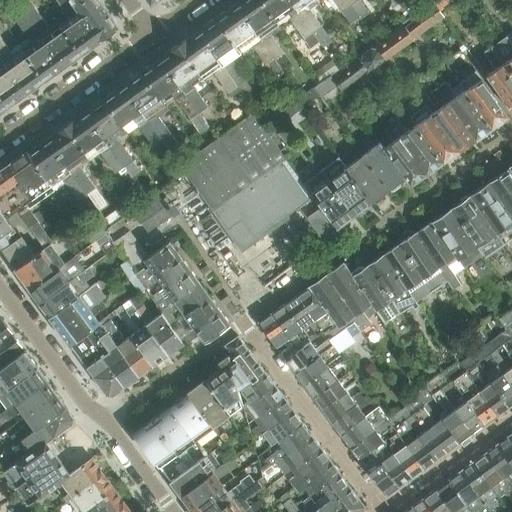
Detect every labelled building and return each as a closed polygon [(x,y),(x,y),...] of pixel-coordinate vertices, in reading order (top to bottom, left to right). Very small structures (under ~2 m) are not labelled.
[(81,54),(61,25),(52,31),(34,6),(33,7),(27,0),(20,6),(63,67),(81,54)] [(70,0),(54,0),(68,20),(61,25),(81,54),(100,41),(70,0)] [(70,0),(100,41),(118,27),(98,0),(70,0)] [(242,0),(236,5),(275,59),(284,53),(272,36),(282,29),(261,0),(242,0)] [(261,0),(282,29),(292,21),(311,47),(319,41),(313,32),(289,0),(261,0)] [(304,0),(289,0),(313,32),(322,25),(304,0)] [(333,0),(341,11),(350,5),(346,0),(333,0)] [(433,0),(433,1),(440,10),(454,0),(433,0)] [(405,24),(376,45),(378,48),(372,47),(362,54),(361,60),(358,56),(339,69),(331,75),(342,90),(369,70),(368,69),(374,70),(383,64),(388,70),(397,63),(391,55),(444,17),(440,10),(433,1),(409,19),(412,22),(406,26),(405,24)] [(219,17),(217,18),(238,47),(248,40),(266,65),(275,59),(236,5),(227,11),(224,11),(219,14),(219,17)] [(15,20),(33,45),(24,51),(44,80),(63,67),(20,6),(10,12),(15,20)] [(207,25),(198,31),(237,86),(246,79),(228,54),(238,47),(217,18),(215,19),(212,19),(208,22),(207,25)] [(188,36),(178,43),(200,74),(211,67),(228,92),(237,86),(198,31),(189,38),(188,36)] [(44,80),(24,51),(15,57),(0,36),(0,56),(26,93),(44,80)] [(511,43),(507,36),(499,41),(511,58),(503,63),(511,76),(511,43)] [(169,50),(170,52),(161,58),(200,113),(208,107),(191,81),(200,74),(178,43),(169,50)] [(484,52),(495,69),(486,75),(511,110),(511,76),(503,63),(502,63),(491,47),(484,52)] [(26,93),(0,56),(0,95),(8,106),(26,93)] [(143,71),(142,72),(163,101),(173,93),(191,119),(200,113),(161,58),(151,65),(148,65),(144,68),(143,71)] [(332,60),(313,73),(320,82),(331,75),(339,69),(332,60)] [(508,115),(481,78),(471,85),(461,70),(454,75),(464,90),(492,127),(508,115)] [(132,79),(123,85),(163,141),(162,142),(168,150),(177,143),(153,108),(163,101),(142,72),(140,73),(137,73),(133,76),(132,79)] [(320,82),(314,87),(320,95),(321,97),(338,85),(331,75),(320,82)] [(445,81),(438,87),(443,94),(476,138),(492,127),(464,90),(456,96),(445,81)] [(105,98),(104,99),(125,128),(135,121),(154,148),(162,142),(163,141),(123,85),(114,92),(111,92),(106,95),(105,98)] [(313,86),(297,98),(303,107),(320,95),(314,87),(313,86)] [(431,92),(441,107),(432,113),(460,150),(476,138),(443,94),(438,87),(431,92)] [(297,98),(281,110),(287,119),(303,107),(297,98)] [(94,106),(85,112),(124,166),(133,160),(115,135),(125,128),(104,99),(103,100),(99,100),(95,103),(94,106)] [(413,104),(405,109),(416,124),(443,161),(460,150),(432,113),(424,119),(413,104)] [(75,117),(65,124),(87,155),(97,148),(115,173),(124,166),(85,112),(76,119),(75,117)] [(227,230),(242,220),(255,238),(274,225),(274,224),(288,214),(288,215),(313,197),(312,195),(285,158),(253,112),(180,164),(212,210),(227,231),(228,230),(227,230)] [(396,116),(389,121),(392,124),(427,173),(443,161),(416,124),(407,130),(396,116)] [(77,162),(87,155),(65,124),(55,131),(57,133),(47,139),(87,195),(96,188),(77,162)] [(392,141),(383,147),(405,176),(411,184),(427,173),(392,124),(384,130),(392,141)] [(28,151),(27,151),(49,182),(59,174),(78,201),(87,195),(47,139),(38,146),(35,145),(31,148),(30,151),(29,152),(28,151)] [(398,181),(405,176),(383,147),(379,142),(363,154),(388,189),(389,187),(391,189),(394,190),(399,185),(399,183),(398,181)] [(16,182),(18,185),(14,188),(26,203),(51,184),(49,182),(27,151),(9,164),(19,179),(16,182)] [(382,193),(388,189),(363,154),(346,167),(371,201),(373,200),(374,202),(377,202),(382,198),(383,195),(382,193)] [(9,164),(0,170),(0,207),(14,227),(14,226),(16,211),(18,209),(45,247),(50,244),(53,241),(41,224),(33,213),(26,203),(14,188),(18,185),(16,182),(19,179),(9,164)] [(365,206),(371,201),(346,167),(329,179),(355,213),(356,212),(357,214),(360,215),(366,210),(366,208),(365,206)] [(489,182),(511,216),(511,173),(508,169),(489,182)] [(329,179),(312,192),(337,226),(339,225),(341,227),(344,227),(349,223),(350,220),(348,218),(355,213),(329,179)] [(511,229),(511,216),(489,182),(470,195),(501,240),(502,240),(500,238),(511,229)] [(135,212),(148,231),(172,214),(159,195),(135,212)] [(452,207),(452,208),(483,253),(501,240),(470,195),(469,196),(465,195),(460,199),(460,202),(452,208),(452,207)] [(104,218),(110,226),(128,214),(122,205),(104,218)] [(10,244),(3,234),(14,227),(0,207),(0,248),(16,270),(35,255),(22,236),(10,244)] [(307,217),(310,221),(309,222),(320,236),(323,240),(322,240),(323,241),(336,232),(319,208),(317,209),(318,210),(307,217)] [(452,208),(432,221),(455,256),(456,256),(458,259),(463,267),(483,253),(452,208)] [(33,213),(41,224),(46,220),(39,210),(33,213)] [(128,214),(109,228),(112,232),(124,224),(126,226),(133,220),(131,218),(128,214)] [(432,221),(415,232),(415,233),(443,275),(447,280),(453,289),(460,284),(448,266),(458,259),(456,256),(455,256),(432,221)] [(130,230),(114,242),(122,252),(137,241),(130,230)] [(415,233),(400,243),(432,291),(447,280),(443,275),(415,233)] [(136,274),(142,283),(180,255),(169,241),(145,259),(149,266),(145,269),(143,268),(136,273),(136,274)] [(400,243),(384,254),(416,301),(432,291),(400,243)] [(35,255),(16,270),(30,289),(64,264),(50,245),(36,255),(35,255)] [(193,245),(186,249),(191,256),(198,251),(193,245)] [(416,301),(384,254),(369,265),(401,312),(412,305),(414,308),(419,305),(416,301)] [(180,255),(142,283),(146,288),(146,289),(159,279),(165,287),(190,269),(180,255)] [(64,264),(30,289),(40,303),(85,270),(75,256),(64,264)] [(127,260),(120,265),(126,272),(133,268),(131,266),(127,260)] [(375,310),(353,276),(351,272),(344,262),(327,274),(354,312),(351,315),(358,326),(361,330),(372,323),(367,316),(375,310)] [(353,276),(375,310),(384,324),(401,312),(369,265),(365,268),(364,267),(359,267),(351,272),(353,276)] [(207,266),(201,270),(206,277),(212,273),(207,266)] [(85,270),(40,303),(50,316),(91,286),(88,281),(95,276),(89,267),(85,270)] [(165,287),(151,297),(161,311),(200,282),(190,269),(165,287)] [(142,283),(136,274),(130,278),(140,293),(146,288),(142,283)] [(336,322),(324,331),(329,338),(333,343),(340,352),(357,341),(354,336),(361,331),(361,330),(358,326),(351,315),(354,312),(327,274),(310,286),(336,322)] [(200,282),(161,311),(166,317),(180,307),(185,314),(210,296),(200,282)] [(91,286),(50,316),(60,330),(102,299),(105,296),(95,283),(91,286)] [(297,295),(324,331),(336,322),(310,286),(297,295)] [(297,295),(284,304),(302,328),(309,323),(318,335),(324,331),(297,295)] [(180,318),(170,325),(180,338),(220,310),(210,296),(185,314),(190,321),(185,325),(180,318)] [(86,332),(99,323),(96,318),(109,308),(102,299),(60,330),(70,344),(86,332)] [(232,301),(227,304),(233,314),(239,310),(232,301)] [(284,304),(272,312),(298,349),(305,344),(296,332),(302,328),(284,304)] [(134,305),(126,310),(139,329),(132,334),(153,364),(168,354),(137,310),(134,305)] [(144,305),(137,310),(168,354),(183,343),(180,338),(170,325),(161,312),(154,318),(144,305)] [(205,342),(231,324),(220,310),(180,338),(183,343),(186,347),(193,343),(191,341),(200,334),(205,342)] [(290,350),(283,355),(286,359),(298,349),(272,312),(258,322),(276,346),(284,341),(290,350)] [(0,341),(12,332),(0,315),(0,341)] [(117,345),(138,375),(153,364),(132,334),(124,340),(108,316),(100,321),(117,345)] [(99,323),(86,332),(124,386),(138,375),(117,345),(100,321),(99,323)] [(506,329),(489,341),(495,349),(511,337),(506,329)] [(0,341),(0,362),(22,347),(12,332),(0,341)] [(70,344),(106,393),(109,393),(113,394),(124,386),(86,332),(70,344)] [(225,345),(232,353),(228,356),(228,355),(234,376),(243,369),(253,382),(266,373),(238,336),(225,345)] [(511,337),(502,345),(511,358),(511,337)] [(298,349),(286,359),(295,371),(333,343),(329,338),(315,347),(310,340),(298,349)] [(489,341),(474,352),(479,360),(495,349),(489,341)] [(333,343),(295,371),(304,384),(343,356),(340,352),(333,343)] [(511,366),(511,367),(497,348),(490,353),(511,383),(511,366)] [(25,350),(0,367),(0,394),(6,390),(37,367),(25,350)] [(474,352),(458,364),(463,371),(479,360),(474,352)] [(484,357),(498,377),(491,381),(509,406),(511,404),(511,383),(490,353),(484,357)] [(218,363),(221,368),(206,379),(231,413),(242,405),(234,376),(228,355),(218,363)] [(314,396),(352,368),(343,356),(304,384),(314,396)] [(465,371),(479,390),(497,415),(509,406),(491,381),(487,385),(478,374),(485,369),(479,361),(465,371)] [(458,364),(440,376),(445,383),(463,371),(458,364)] [(11,395),(0,403),(0,409),(2,413),(47,380),(37,367),(6,390),(11,395)] [(352,368),(314,396),(323,409),(360,380),(352,368)] [(243,369),(234,376),(242,405),(243,405),(249,401),(251,403),(275,385),(266,373),(253,382),(243,369)] [(474,394),(467,399),(485,424),(497,415),(479,390),(465,371),(453,379),(462,392),(467,389),(470,390),(474,394)] [(440,388),(446,384),(445,383),(440,376),(439,374),(424,384),(431,394),(440,388)] [(206,379),(188,392),(213,426),(231,413),(206,379)] [(446,384),(440,388),(455,408),(473,433),(485,424),(467,399),(462,392),(453,379),(446,384)] [(2,413),(8,420),(21,410),(25,416),(57,393),(47,380),(2,413)] [(360,380),(323,409),(332,421),(370,393),(360,380)] [(249,401),(243,405),(254,420),(285,398),(275,385),(251,403),(249,401)] [(188,392),(170,405),(195,439),(213,426),(188,392)] [(12,436),(17,443),(66,406),(57,393),(25,416),(30,422),(12,436)] [(370,393),(332,421),(341,433),(366,415),(361,409),(370,403),(374,409),(379,406),(370,393)] [(285,398),(254,420),(257,425),(252,429),(257,436),(294,410),(285,398)] [(442,417),(437,421),(425,404),(418,409),(448,450),(460,441),(442,417)] [(170,405),(152,418),(177,452),(195,439),(170,405)] [(20,459),(1,473),(17,494),(26,506),(49,489),(49,490),(57,485),(61,482),(60,481),(70,474),(46,442),(72,423),(73,423),(74,417),(66,406),(17,443),(11,447),(20,459)] [(366,415),(341,433),(350,446),(388,418),(379,406),(374,409),(366,415)] [(442,417),(460,441),(461,442),(473,433),(455,408),(442,417)] [(425,430),(418,435),(436,459),(448,450),(418,409),(412,413),(425,430)] [(294,410),(257,436),(262,443),(267,439),(272,445),(278,441),(303,422),(294,410)] [(134,431),(134,432),(159,465),(177,452),(152,418),(134,431)] [(371,449),(384,440),(378,432),(381,430),(383,433),(388,429),(392,435),(397,431),(397,430),(395,426),(388,418),(350,446),(359,458),(367,453),(366,453),(371,449)] [(276,461),(312,435),(303,422),(278,441),(283,447),(278,450),(277,450),(265,458),(271,465),(276,462),(276,461)] [(397,430),(397,431),(424,468),(436,459),(418,435),(412,440),(400,422),(395,426),(397,430)] [(393,441),(388,445),(394,453),(412,477),(424,468),(397,431),(392,435),(389,437),(393,441)] [(225,432),(220,436),(224,442),(230,438),(225,432)] [(312,435),(276,461),(276,462),(281,468),(287,463),(292,469),(321,447),(312,435)] [(511,437),(510,435),(498,444),(511,462),(511,437)] [(371,449),(381,462),(399,486),(412,477),(394,453),(388,457),(382,449),(388,445),(384,440),(371,449)] [(511,462),(498,444),(486,453),(511,488),(511,462)] [(321,447),(292,469),(296,475),(289,480),(294,487),(330,460),(321,447)] [(399,486),(381,462),(371,449),(366,453),(367,453),(376,466),(369,471),(387,495),(399,486)] [(221,466),(220,466),(210,452),(203,457),(170,482),(180,495),(221,466)] [(511,488),(486,453),(475,461),(500,497),(504,494),(511,503),(511,502),(511,488)] [(221,466),(180,495),(190,509),(223,485),(218,478),(238,463),(233,457),(220,466),(221,466)] [(60,481),(61,482),(57,485),(64,494),(63,495),(67,500),(68,500),(103,474),(91,458),(70,474),(60,481)] [(322,486),(340,472),(330,460),(294,487),(299,493),(305,488),(311,495),(316,491),(322,486)] [(499,497),(500,497),(475,461),(473,462),(473,461),(461,470),(487,506),(490,511),(497,505),(492,499),(497,495),(499,497)] [(461,470),(449,479),(472,511),(474,511),(479,509),(481,511),(488,511),(490,511),(487,506),(461,470)] [(322,486),(327,493),(332,499),(349,486),(340,473),(340,472),(322,486)] [(103,474),(68,500),(75,509),(74,509),(75,511),(83,511),(114,490),(103,474)] [(472,511),(449,479),(437,488),(454,511),(472,511)] [(246,489),(214,511),(243,511),(251,507),(246,499),(263,486),(259,480),(246,489)] [(223,485),(190,509),(192,511),(214,511),(246,489),(241,482),(228,491),(223,485)] [(349,486),(332,499),(340,511),(363,511),(365,506),(349,486)] [(454,511),(437,488),(425,497),(435,511),(454,511)] [(53,496),(49,490),(49,489),(26,506),(30,511),(44,511),(39,505),(53,496)] [(83,511),(116,511),(126,505),(114,490),(83,511)] [(327,493),(314,502),(321,511),(340,511),(332,499),(327,493)] [(307,508),(301,511),(321,511),(314,502),(309,496),(302,501),(307,508)] [(435,511),(425,497),(412,506),(416,511),(435,511)] [(290,511),(301,511),(300,511),(290,498),(284,503),(290,511)]
